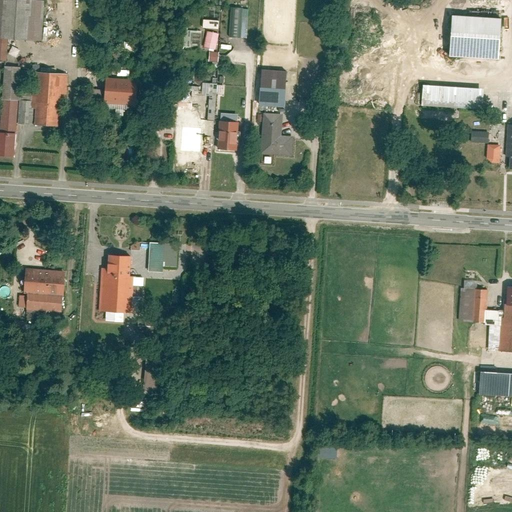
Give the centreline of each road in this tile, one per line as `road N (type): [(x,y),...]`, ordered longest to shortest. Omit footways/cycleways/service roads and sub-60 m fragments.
road 1 (tertiary): [(511,226),(0,191)]
road 2 (track): [(385,217),(405,67),(390,20),(369,0)]
